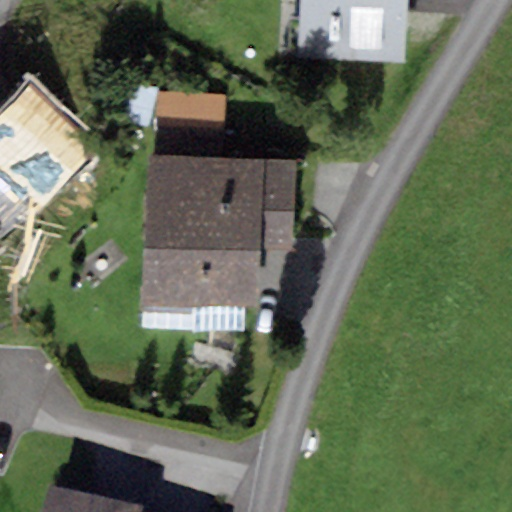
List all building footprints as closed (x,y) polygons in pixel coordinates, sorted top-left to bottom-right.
[(407,65),(409,0),(302,0),(300,62),(407,65)] [(0,238),(97,152),(29,77),(0,103),(0,238)] [(158,95),(157,155),(225,156),(226,96),(158,95)] [(157,155),(148,154),(144,315),(259,318),(261,250),(293,251),(295,158),(225,156),(157,155)] [(44,511),(138,511),(140,507),(51,484),(44,511)]
